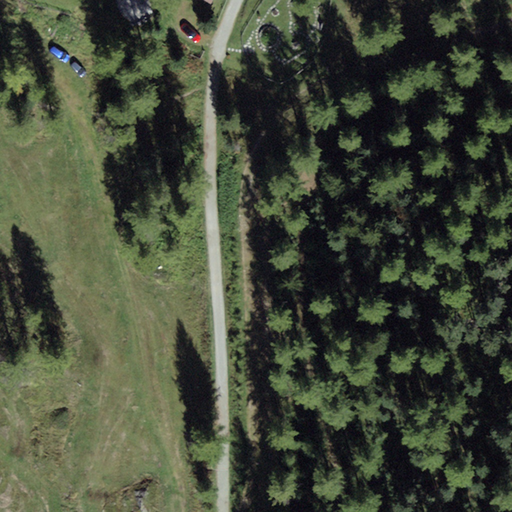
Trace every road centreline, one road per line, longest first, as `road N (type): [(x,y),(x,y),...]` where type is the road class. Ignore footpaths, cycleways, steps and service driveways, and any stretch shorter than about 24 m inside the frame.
road 1 (track): [(317,82),(273,111),(243,181),(252,489),(246,511)]
road 2 (track): [(511,21),(317,82)]
